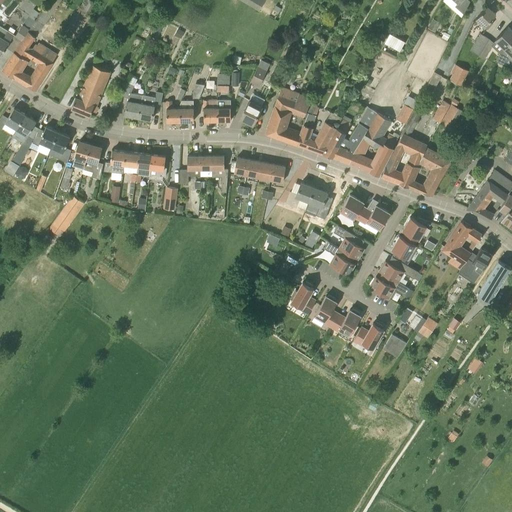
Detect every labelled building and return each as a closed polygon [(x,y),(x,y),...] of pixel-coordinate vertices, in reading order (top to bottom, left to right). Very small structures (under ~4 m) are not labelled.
[(28,29),(13,51),(14,52),(2,70),(14,78),(28,56),(40,64),(32,77),(27,74),(21,82),(35,90),(53,61),(44,55),(48,49),(40,44),(36,50),(29,46),(35,36),(60,0),(49,0),(35,20),(29,29),(28,29)] [(86,17),(95,3),(90,0),(84,0),(77,11),(86,17)] [(313,0),(312,0),(305,0),(303,6),(310,8),(313,0)] [(468,0),(443,0),(453,0),(457,3),(455,6),(463,14),(470,1),(468,0)] [(487,29),(493,23),(490,20),(496,14),(487,6),(476,18),(487,29)] [(22,25),(28,29),(29,29),(35,20),(34,20),(29,16),(22,25)] [(156,39),(166,19),(160,16),(150,36),(156,39)] [(439,22),(432,18),(428,28),(435,31),(439,22)] [(13,51),(28,29),(22,25),(15,35),(2,27),(0,30),(0,56),(6,46),(13,51)] [(496,40),(493,42),(491,45),(492,46),(499,53),(499,54),(511,40),(511,29),(508,26),(495,39),(496,40)] [(184,32),(178,29),(175,35),(181,38),(184,32)] [(401,59),(406,50),(401,48),(405,41),(390,33),(381,49),(401,59)] [(478,55),(489,38),(480,33),(470,50),(478,55)] [(484,59),(492,46),(491,45),(493,42),(489,38),(478,55),(484,59)] [(511,40),(499,54),(496,61),(510,68),(506,76),(511,78),(511,40)] [(302,52),(304,48),(301,46),(299,50),(293,47),(285,64),(295,69),(304,53),(302,52)] [(102,59),(96,57),(93,64),(99,67),(102,59)] [(461,86),(468,70),(455,63),(450,72),(452,73),(449,80),(461,86)] [(94,104),(96,105),(110,71),(100,67),(93,64),(79,98),(76,97),(71,108),(90,115),(92,110),(94,104)] [(177,69),(170,65),(167,72),(174,75),(177,69)] [(260,86),(267,71),(258,67),(251,81),(260,86)] [(435,85),(441,76),(441,75),(434,72),(424,92),(429,94),(434,85),(435,85)] [(371,81),(364,77),(361,82),(369,86),(371,81)] [(138,117),(142,94),(131,92),(134,85),(128,82),(122,95),(128,98),(125,115),(138,117)] [(199,98),(205,84),(196,83),(193,91),(193,93),(193,97),(199,98)] [(180,100),(185,90),(181,88),(176,98),(180,100)] [(301,132),(285,127),(290,111),(304,116),(309,104),(311,101),(312,99),(282,88),(266,133),(281,138),(297,144),(301,132)] [(142,94),(138,117),(151,120),(154,103),(161,104),(163,92),(156,91),(155,97),(142,94)] [(254,91),(250,99),(261,104),(265,96),(254,91)] [(312,99),(311,101),(319,105),(323,96),(315,92),(312,99)] [(413,108),(416,103),(407,98),(404,103),(413,108)] [(217,120),(231,120),(230,99),(217,100),(217,120)] [(180,121),(180,108),(172,108),(172,100),(166,101),(167,121),(180,121)] [(180,104),(180,108),(180,121),(194,121),(193,100),(181,100),(180,104)] [(217,107),(217,100),(203,100),(204,121),(217,120),(217,107)] [(253,124),(261,106),(249,100),(240,118),(253,124)] [(431,137),(450,104),(443,100),(424,134),(431,137)] [(314,140),(315,139),(310,137),(313,127),(312,127),(319,107),(309,104),(304,116),(307,117),(301,132),(297,144),(314,150),(317,141),(314,140)] [(405,123),(413,109),(404,104),(396,118),(405,123)] [(451,129),(462,110),(451,104),(441,123),(451,129)] [(16,129),(25,114),(14,107),(8,118),(3,114),(0,118),(0,128),(1,130),(4,126),(6,122),(16,128),(16,129)] [(338,159),(349,163),(377,112),(368,107),(359,123),(349,141),(343,137),(350,124),(341,119),(323,153),(338,159)] [(420,166),(429,149),(426,147),(426,145),(409,137),(421,114),(415,110),(402,133),(403,134),(381,176),(391,180),(392,179),(391,178),(397,162),(403,148),(413,152),(409,162),(420,166)] [(317,141),(314,150),(322,153),(342,116),(330,111),(315,139),(314,140),(317,141)] [(388,134),(386,138),(381,136),(391,120),(377,112),(349,163),(362,168),(369,171),(379,175),(384,164),(397,139),(393,137),(388,134)] [(32,142),(36,134),(30,131),(36,121),(25,114),(16,129),(16,128),(12,136),(22,143),(11,162),(6,172),(13,177),(19,166),(32,142)] [(51,147),(58,131),(46,126),(41,137),(36,134),(32,142),(38,145),(40,142),(51,147)] [(51,147),(48,154),(67,162),(71,150),(65,147),(70,136),(58,131),(51,147)] [(86,159),(91,144),(79,140),(72,163),(77,165),(79,157),(86,159)] [(91,144),(86,159),(83,169),(92,171),(91,176),(100,178),(103,163),(97,162),(102,147),(91,144)] [(399,183),(431,195),(451,161),(429,149),(420,166),(409,162),(408,161),(399,183)] [(124,165),(126,151),(112,150),(111,162),(106,162),(104,170),(123,172),(124,165)] [(135,181),(139,153),(126,151),(124,165),(123,172),(131,173),(130,181),(131,181),(129,193),(133,194),(135,181)] [(149,175),(152,154),(139,153),(135,181),(140,182),(141,174),(149,175)] [(152,154),(149,175),(149,178),(151,168),(156,168),(155,179),(162,180),(163,176),(165,176),(167,168),(164,167),(165,156),(152,154)] [(200,169),(212,169),(212,155),(200,156),(200,169)] [(212,169),(212,176),(221,176),(222,192),(226,192),(228,168),(224,168),(224,155),(212,155),(212,169)] [(200,175),(200,169),(200,156),(187,156),(188,169),(180,169),(180,183),(188,183),(188,175),(200,175)] [(246,175),(249,159),(237,157),(236,161),(235,167),(234,172),(246,175)] [(258,177),(261,161),(249,159),(246,175),(258,177)] [(270,179),(273,164),(261,161),(258,177),(270,179)] [(273,164),(270,179),(282,182),(286,166),(273,164)] [(26,175),(28,171),(27,167),(23,165),(19,166),(17,170),(15,173),(16,177),(20,179),(24,178),(26,175)] [(68,189),(70,184),(68,183),(72,169),(66,167),(60,187),(68,189)] [(489,220),(507,193),(511,186),(511,182),(495,169),(487,179),(488,179),(467,208),(476,213),(480,206),(483,208),(492,194),(499,199),(490,211),(487,210),(483,216),(489,220)] [(40,191),(46,176),(42,174),(36,189),(40,191)] [(309,201),(314,187),(301,182),(297,194),(290,191),(286,203),(296,207),(300,197),(309,201)] [(119,197),(120,186),(112,184),(110,195),(119,197)] [(174,209),(177,188),(167,187),(165,202),(167,203),(167,207),(165,207),(165,208),(174,209)] [(314,187),(309,201),(318,204),(314,214),(325,218),(329,206),(323,204),(327,192),(314,187)] [(360,220),(367,208),(361,205),(363,202),(350,194),(340,210),(354,218),(355,217),(360,220)] [(511,198),(508,196),(510,194),(509,194),(499,210),(505,214),(500,221),(511,228),(511,198)] [(64,231),(84,203),(73,195),(53,223),(49,228),(56,233),(60,228),(64,231)] [(389,212),(379,206),(376,204),(372,211),(367,208),(360,220),(365,223),(367,221),(380,228),(389,212)] [(417,220),(413,218),(410,216),(402,230),(406,232),(403,237),(415,244),(418,239),(419,240),(426,226),(425,225),(428,221),(419,217),(417,220)] [(464,263),(470,254),(483,235),(476,231),(471,238),(474,240),(466,252),(458,246),(471,226),(462,221),(443,249),(452,255),(448,262),(460,270),(464,263)] [(291,228),(284,225),(281,233),(288,236),(291,228)] [(358,259),(363,251),(365,247),(361,245),(364,240),(338,225),(334,232),(343,237),(344,238),(339,247),(354,257),(358,259)] [(271,232),(268,239),(278,244),(281,236),(271,232)] [(408,258),(416,245),(415,244),(403,237),(399,235),(391,249),(395,251),(392,256),(404,264),(404,263),(407,258),(408,258)] [(308,236),(305,243),(312,247),(316,241),(308,236)] [(339,247),(328,241),(324,248),(333,253),(335,254),(329,264),(348,275),(355,263),(352,261),(354,257),(339,247)] [(460,270),(458,272),(465,277),(473,282),(474,283),(492,254),(481,247),(476,255),(475,257),(472,262),(467,259),(464,263),(460,270)] [(404,264),(392,256),(389,261),(385,259),(379,271),(382,273),(398,282),(398,281),(403,272),(405,273),(414,279),(418,271),(404,263),(404,264)] [(498,260),(480,289),(481,290),(487,293),(493,297),(511,268),(498,260)] [(284,261),(278,270),(285,274),(290,265),(284,261)] [(414,278),(419,281),(423,274),(418,271),(418,272),(415,278),(414,278)] [(398,282),(382,273),(379,277),(376,275),(369,287),(388,298),(394,289),(405,295),(409,288),(398,281),(398,282)] [(312,285),(306,281),(305,283),(303,282),(297,291),(295,290),(291,297),(293,298),(291,301),(297,305),(296,307),(308,314),(316,300),(315,299),(314,302),(307,298),(313,288),(311,287),(312,285)] [(405,295),(410,298),(414,290),(409,288),(405,294),(405,295)] [(331,327),(339,313),(338,313),(337,315),(331,312),(336,302),(335,301),(336,299),(328,294),(327,296),(326,295),(320,304),(319,303),(314,311),(316,312),(315,314),(325,320),(323,323),(331,327)] [(240,311),(244,306),(234,299),(230,304),(240,311)] [(339,313),(331,327),(338,331),(339,329),(349,335),(351,332),(353,333),(357,326),(355,325),(360,316),(359,315),(360,313),(352,308),(351,310),(350,309),(345,317),(344,319),(338,316),(339,313)] [(426,320),(418,332),(414,337),(418,340),(433,319),(429,316),(426,320)] [(414,329),(413,330),(418,332),(426,320),(422,317),(414,329)] [(454,317),(449,325),(455,329),(456,330),(461,322),(454,317)] [(383,326),(376,322),(375,324),(373,323),(367,333),(361,329),(362,327),(361,326),(353,340),(365,347),(366,345),(372,348),(374,345),(376,347),(380,339),(378,338),(384,329),(381,328),(383,326)] [(392,334),(383,349),(397,357),(406,342),(392,334)] [(479,366),(482,361),(476,356),(472,362),(479,366)] [(453,430),(448,438),(453,441),(459,433),(453,430)] [(482,462),(487,466),(488,466),(489,465),(493,459),(492,458),(487,454),(482,462)]
